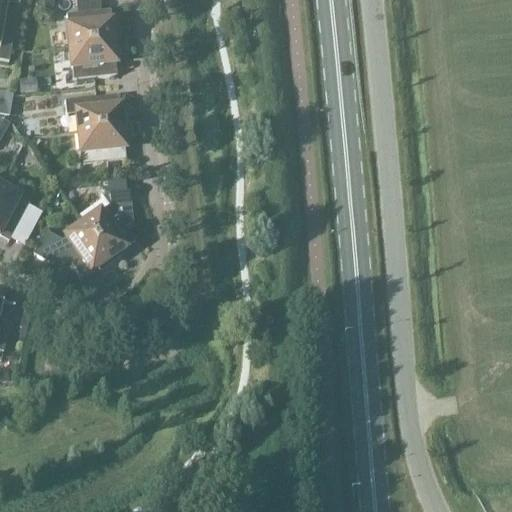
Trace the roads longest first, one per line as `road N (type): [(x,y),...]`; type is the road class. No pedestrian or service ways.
road 1 (unclassified): [(435,511),(407,422),(370,0)]
road 2 (residential): [(0,278),(95,329),(121,334),(163,316),(169,284),(137,3)]
road 3 (primary): [(366,420),(329,0)]
